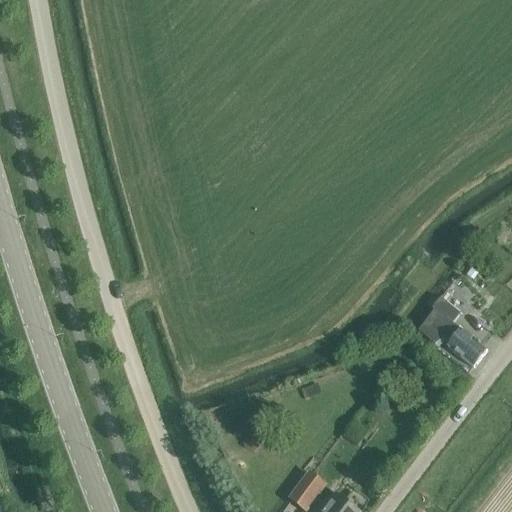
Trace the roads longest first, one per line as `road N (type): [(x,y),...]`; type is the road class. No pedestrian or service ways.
road 1 (unclassified): [(188,511),(85,216),(37,0)]
road 2 (tertiary): [(103,511),(0,207)]
road 3 (unclassified): [(511,346),(382,511)]
